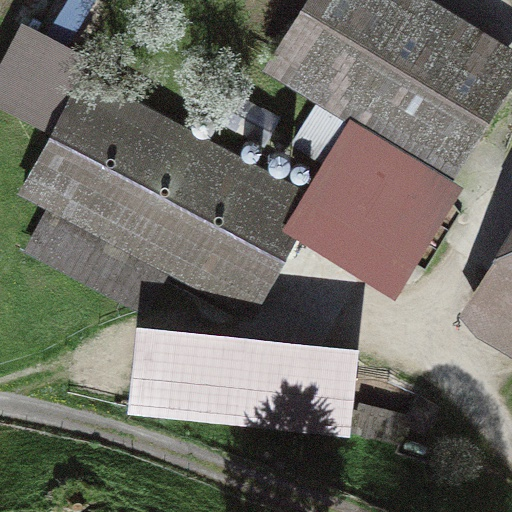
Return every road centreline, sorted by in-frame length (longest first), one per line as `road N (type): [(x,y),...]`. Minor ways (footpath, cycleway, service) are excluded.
road 1 (track): [(0,392),(156,336),(415,333),(511,444)]
road 2 (track): [(330,511),(58,414),(0,407)]
road 3 (track): [(415,333),(466,239),(511,178)]
